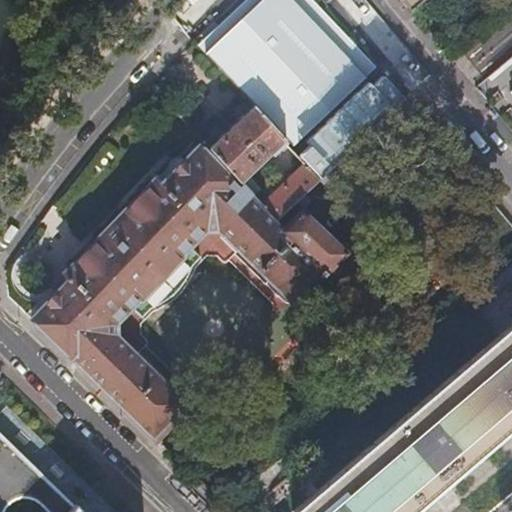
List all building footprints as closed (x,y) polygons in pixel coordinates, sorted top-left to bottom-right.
[(318,178),(362,137),(321,91),(366,50),(323,0),(309,0),(286,20),(248,53),(224,74),(252,105),(285,141),(304,162),(318,178)] [(403,0),(411,10),(422,0),(403,0)] [(218,47),(202,30),(193,38),(208,56),(218,47)] [(321,91),(362,137),(405,96),(366,50),(321,91)] [(285,141),(252,105),(234,122),(209,146),(240,180),(266,156),(268,157),(285,141)] [(276,220),(275,218),(260,202),(240,180),(209,146),(204,140),(160,184),(155,178),(143,191),(82,254),(65,271),(70,276),(32,316),(154,434),(185,402),(115,333),(115,321),(131,305),(141,315),(150,306),(163,300),(174,291),(183,280),(187,273),(191,263),(199,255),(189,245),(205,228),(218,229),(287,297),(318,266),(322,269),(319,272),(323,275),(346,252),(303,208),(283,227),(276,220)] [(275,218),(318,178),(304,162),(260,202),(275,218)] [(430,213),(431,206),(430,199),(426,193),(419,188),(412,187),(404,189),(399,193),(395,200),(394,207),(396,214),(400,220),(405,223),(413,224),(420,223),(426,219),(430,213)] [(416,511),(414,510),(432,493),(481,449),(511,420),(511,316),(297,511),(416,511)] [(115,511),(107,504),(74,472),(46,445),(21,421),(5,405),(0,410),(0,511),(115,511)]
